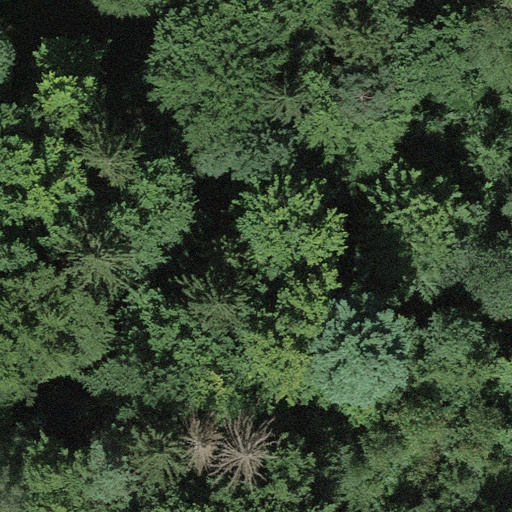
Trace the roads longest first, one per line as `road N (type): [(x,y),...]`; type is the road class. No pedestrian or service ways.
road 1 (track): [(0,53),(67,86),(162,155),(166,236),(140,300),(0,416)]
road 2 (track): [(511,323),(162,155)]
